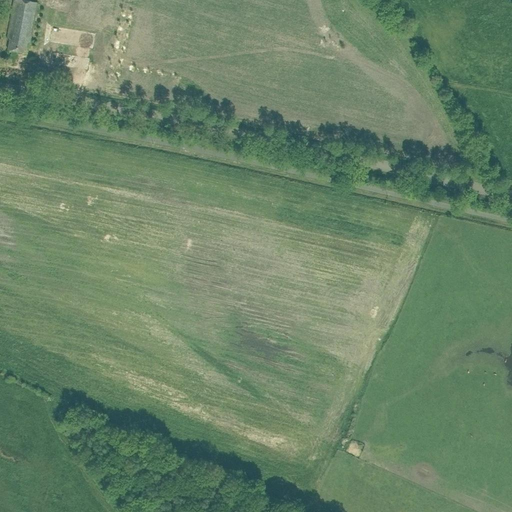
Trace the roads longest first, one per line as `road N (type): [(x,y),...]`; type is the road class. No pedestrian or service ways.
road 1 (unclassified): [(511,196),(0,87)]
road 2 (track): [(108,511),(62,447),(53,425),(56,392)]
